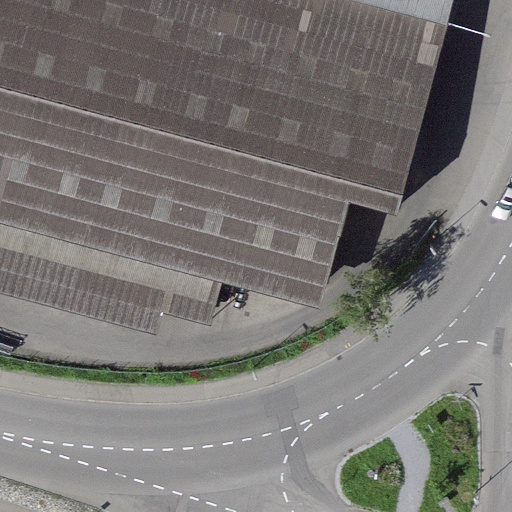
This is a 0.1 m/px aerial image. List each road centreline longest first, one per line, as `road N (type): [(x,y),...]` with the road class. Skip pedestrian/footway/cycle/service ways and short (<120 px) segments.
road 1 (residential): [(509,292),(376,388),(220,473)]
road 2 (residential): [(220,473),(117,462),(0,435)]
